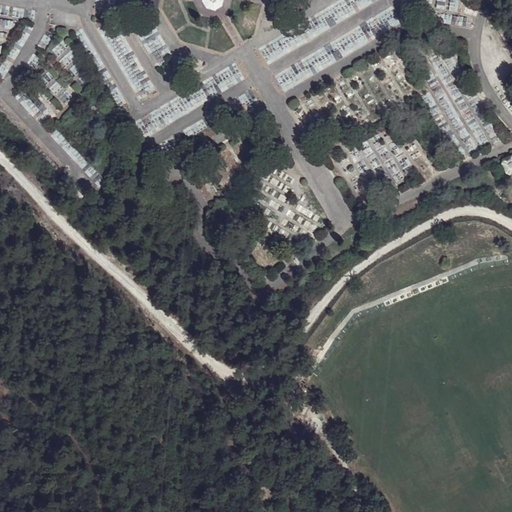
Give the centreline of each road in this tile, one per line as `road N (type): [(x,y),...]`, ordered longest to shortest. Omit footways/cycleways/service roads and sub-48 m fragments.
road 1 (track): [(0,161),(226,371),(272,364),(354,272),(432,219),(473,207),(511,223)]
road 2 (unknown): [(511,148),(345,221),(277,281)]
road 3 (track): [(102,511),(79,443),(4,389)]
road 4 (track): [(221,368),(228,441),(263,487),(261,511)]
